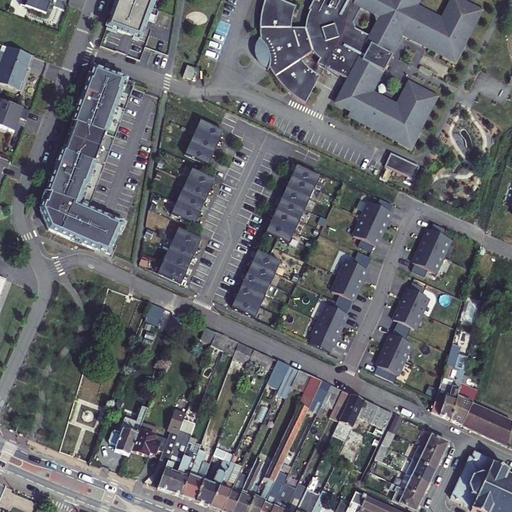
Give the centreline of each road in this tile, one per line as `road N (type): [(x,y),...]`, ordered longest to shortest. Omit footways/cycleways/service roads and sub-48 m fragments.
road 1 (residential): [(94,0),(17,204),(41,271)]
road 2 (residential): [(198,312),(417,413)]
road 3 (residential): [(198,312),(266,134)]
road 4 (primary): [(163,511),(0,446)]
road 5 (residential): [(41,271),(81,260),(198,312)]
road 6 (residential): [(41,271),(44,298),(0,398)]
road 7 (primary): [(0,464),(116,511)]
